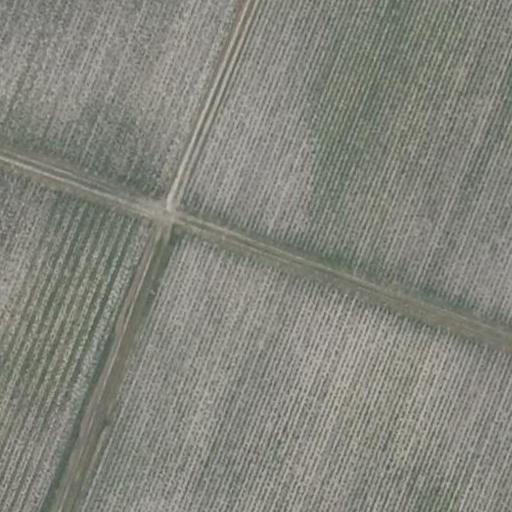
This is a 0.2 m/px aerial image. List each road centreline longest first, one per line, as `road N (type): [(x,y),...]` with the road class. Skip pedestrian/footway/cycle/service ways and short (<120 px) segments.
road 1 (track): [(252,0),(53,511)]
road 2 (track): [(511,339),(0,153)]
